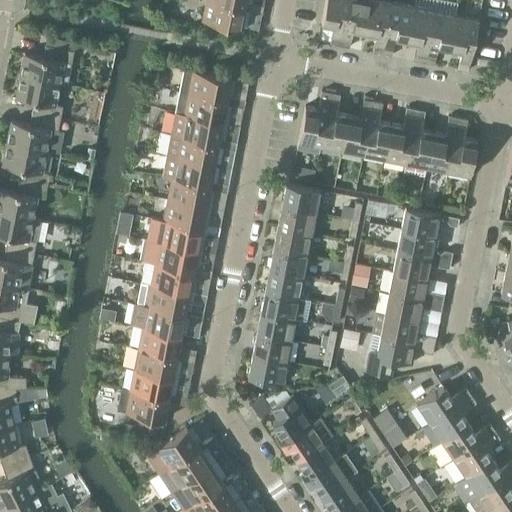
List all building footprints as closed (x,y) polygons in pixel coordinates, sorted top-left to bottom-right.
[(254,10),(255,2),(246,0),(245,4),(223,0),(206,0),(203,19),(241,27),(245,9),(254,10)] [(340,44),(348,0),(325,0),(321,22),(334,25),(331,43),(340,44)] [(348,0),(340,44),(350,46),(353,28),(365,31),(370,0),(348,0)] [(382,53),(392,1),(388,0),(370,0),(365,31),(376,33),(373,51),(382,53)] [(407,39),(414,5),(392,1),(382,53),(392,54),(395,37),(407,39)] [(255,2),(254,10),(262,12),(264,4),(255,2)] [(424,61),(435,9),(414,5),(407,39),(419,41),(415,59),(424,61)] [(449,47),(456,13),(435,9),(424,61),(434,63),(438,45),(449,47)] [(456,13),(449,47),(461,50),(458,67),(468,69),(479,18),(456,13)] [(20,74),(59,82),(67,83),(71,62),(74,49),(45,43),(43,55),(25,52),(20,74)] [(227,98),(228,95),(232,77),(193,69),(184,68),(180,89),(227,98)] [(59,82),(20,74),(16,96),(34,99),(32,111),(61,117),(63,104),(55,103),(59,82)] [(235,105),(236,96),(228,95),(227,98),(180,89),(176,110),(223,119),(226,103),(235,105)] [(299,139),(297,146),(319,150),(321,143),(330,91),(322,90),(319,107),(305,105),(299,139)] [(341,147),(348,113),(336,111),(340,93),(330,91),(321,143),(341,147)] [(236,96),(235,105),(244,107),(246,98),(236,96)] [(363,151),(373,100),(365,98),(361,116),(348,113),(341,147),(363,151)] [(384,155),(390,121),(379,119),(382,101),(373,100),(363,151),(384,155)] [(403,170),(416,108),(407,106),(403,124),(390,121),(384,155),(405,160),(403,169),(403,170)] [(427,164),(433,130),(421,127),(424,110),(416,108),(403,170),(424,174),(426,164),(427,164)] [(176,110),(172,132),(180,133),(219,141),(220,137),(223,119),(176,110)] [(11,119),(7,141),(46,149),(59,151),(63,130),(58,129),(61,117),(32,111),(30,123),(11,119)] [(433,130),(427,164),(447,168),(458,116),(449,115),(446,132),(433,130)] [(458,116),(447,168),(470,172),(477,138),(463,136),(467,118),(458,116)] [(226,147),(228,139),(220,137),(219,141),(180,133),(172,132),(167,153),(176,154),(215,162),(218,145),(226,147)] [(228,139),(226,147),(236,149),(237,140),(228,139)] [(46,149),(7,141),(2,163),(21,167),(19,179),(47,184),(50,172),(42,170),(46,149)] [(96,148),(88,146),(86,156),(94,157),(96,148)] [(163,175),(172,177),(172,175),(211,183),(211,180),(215,162),(176,154),(167,153),(163,175)] [(305,166),(302,179),(313,181),(316,168),(305,166)] [(218,190),(220,182),(211,180),(211,183),(172,175),(172,177),(168,197),(207,205),(210,188),(218,190)] [(47,184),(19,179),(17,190),(0,186),(0,209),(33,216),(37,195),(45,197),(47,184)] [(282,203),(317,210),(322,188),(286,181),(282,203)] [(220,182),(218,190),(227,192),(229,183),(220,182)] [(207,205),(168,197),(164,218),(202,226),(203,222),(206,209),(207,205)] [(351,217),(357,218),(361,202),(354,200),(351,217)] [(278,225),(313,232),(317,210),(282,203),(278,225)] [(401,227),(437,233),(441,212),(406,205),(405,209),(401,227)] [(0,209),(0,233),(8,235),(6,246),(34,252),(41,218),(33,216),(0,209)] [(124,211),(123,219),(130,220),(132,213),(124,211)] [(450,223),(458,225),(459,216),(447,214),(446,218),(450,223)] [(210,232),(211,224),(203,222),(202,226),(164,218),(164,219),(155,217),(151,238),(159,240),(198,247),(201,231),(210,232)] [(357,218),(351,217),(347,235),(354,236),(357,218)] [(211,224),(210,232),(219,234),(221,226),(211,224)] [(273,246),(309,253),(313,232),(278,225),(273,246)] [(397,248),(433,255),(437,233),(401,227),(397,248)] [(159,240),(155,261),(194,269),(195,265),(198,247),(159,240)] [(342,260),(349,261),(352,244),(346,243),(342,260)] [(0,280),(25,285),(28,286),(32,264),(34,252),(6,246),(3,258),(0,256),(0,280)] [(269,267),(305,274),(309,253),(273,246),(269,267)] [(433,255),(397,248),(393,269),(428,276),(433,255)] [(439,256),(451,258),(453,250),(445,249),(439,252),(439,256)] [(451,258),(439,256),(438,261),(441,266),(449,267),(451,258)] [(349,261),(342,260),(339,277),(345,278),(349,261)] [(151,282),(190,290),(193,273),(201,275),(203,266),(195,265),(194,269),(155,261),(151,282)] [(371,265),(355,262),(351,283),(367,286),(371,265)] [(203,266),(201,275),(211,276),(212,268),(203,266)] [(265,289),(301,296),(305,274),(269,267),(265,289)] [(389,290),(424,297),(428,276),(393,269),(389,290)] [(511,270),(505,269),(501,292),(510,294),(509,304),(511,304),(511,270)] [(25,285),(0,280),(0,315),(18,319),(32,321),(35,303),(22,301),(25,285)] [(141,280),(136,302),(147,304),(185,311),(186,308),(190,290),(151,282),(141,280)] [(334,302),(341,304),(344,287),(337,285),(334,302)] [(261,310),(307,319),(311,298),(301,296),(265,289),(261,310)] [(424,297),(389,290),(385,312),(420,319),(424,297)] [(430,298),(443,301),(444,293),(436,291),(431,295),(430,298)] [(443,301),(430,298),(429,303),(433,308),(441,310),(443,301)] [(135,301),(131,323),(143,325),(181,333),(185,316),(193,317),(195,309),(186,308),(185,311),(147,304),(136,302),(135,301)] [(341,304),(334,302),(330,320),(337,321),(341,304)] [(195,309),(193,317),(202,319),(204,311),(195,309)] [(257,331),(292,338),(296,317),(307,319),(261,310),(257,331)] [(373,331),(416,340),(420,319),(385,312),(377,310),(373,331)] [(0,352),(9,353),(16,354),(18,329),(17,329),(18,319),(0,315),(0,352)] [(181,333),(143,325),(139,346),(177,354),(178,350),(181,333)] [(360,331),(344,327),(340,346),(356,349),(360,331)] [(325,344),(332,346),(335,329),(329,328),(325,344)] [(252,353),(288,360),(292,338),(257,331),(252,353)] [(416,340),(373,331),(365,368),(391,373),(394,359),(411,362),(416,340)] [(422,341),(434,343),(436,335),(428,334),(423,337),(422,341)] [(434,343),(422,341),(421,345),(425,350),(433,352),(434,343)] [(332,346),(325,344),(322,362),(329,364),(332,346)] [(135,367),(173,375),(176,358),(185,360),(186,351),(178,350),(177,354),(139,346),(135,367)] [(186,351),(185,360),(194,362),(196,353),(186,351)] [(9,353),(0,352),(0,389),(16,388),(24,388),(23,375),(8,374),(9,353)] [(288,360),(252,353),(248,375),(284,382),(288,360)] [(173,375),(135,367),(130,388),(130,389),(169,397),(170,392),(173,375)] [(332,388),(346,378),(343,373),(328,382),(332,388)] [(345,397),(351,394),(355,391),(346,378),(332,388),(341,400),(345,397)] [(428,420),(470,392),(466,385),(451,395),(443,384),(416,402),(428,420)] [(176,402),(178,394),(170,392),(169,397),(130,389),(130,388),(121,386),(117,409),(126,410),(126,411),(165,419),(168,400),(176,402)] [(36,387),(28,388),(29,398),(37,397),(36,387)] [(16,388),(0,389),(0,424),(14,422),(9,401),(17,400),(16,388)] [(280,442),(311,420),(293,392),(271,407),(278,417),(272,420),(280,431),(275,434),(280,442)] [(470,392),(428,420),(429,421),(422,426),(434,444),(441,439),(440,438),(467,420),(461,411),(476,401),(470,392)] [(178,394),(176,402),(186,404),(187,395),(178,394)] [(351,394),(345,397),(355,413),(361,409),(351,394)] [(407,436),(387,406),(372,416),(392,446),(407,436)] [(311,420),(280,442),(286,450),(290,447),(297,456),(323,438),(332,433),(320,415),(311,420)] [(370,434),(375,430),(365,415),(360,419),(370,434)] [(453,457),(495,429),(490,421),(474,431),(467,420),(440,438),(441,439),(453,457)] [(14,422),(0,424),(0,456),(2,464),(30,454),(26,442),(18,444),(14,422)] [(147,453),(159,471),(200,444),(197,441),(187,426),(147,453)] [(465,475),(492,457),(485,447),(500,437),(495,429),(453,457),(465,475)] [(375,430),(370,434),(379,448),(385,444),(375,430)] [(205,436),(209,443),(217,438),(212,431),(205,436)] [(171,489),(211,462),(202,448),(209,443),(205,436),(197,441),(200,444),(159,471),(171,489)] [(323,438),(297,456),(304,467),(299,470),(304,477),(336,456),(323,438)] [(336,456),(304,477),(310,486),(314,483),(320,492),(347,474),(357,467),(345,450),(336,456)] [(394,469),(399,466),(389,451),(384,455),(394,469)] [(411,460),(406,453),(399,458),(404,465),(411,460)] [(0,506),(0,507),(36,489),(27,469),(34,466),(30,454),(2,464),(7,478),(0,481),(0,506)] [(492,457),(465,475),(457,480),(469,498),(511,469),(511,458),(499,467),(492,457)] [(211,462),(171,489),(184,507),(224,480),(221,477),(211,462)] [(399,466),(394,469),(404,484),(409,480),(399,466)] [(229,472),(233,479),(241,474),(236,467),(229,472)] [(478,511),(486,511),(511,495),(511,486),(510,483),(511,481),(511,469),(469,498),(478,511)] [(233,479),(229,472),(221,477),(224,480),(184,507),(186,511),(214,511),(235,498),(226,484),(233,479)] [(347,474),(320,492),(328,503),(323,506),(327,511),(329,511),(360,492),(347,474)] [(423,479),(416,483),(421,491),(428,486),(423,479)] [(360,492),(329,511),(369,511),(372,510),(380,505),(368,487),(360,492)] [(418,506),(424,502),(414,487),(408,491),(412,497),(418,506)] [(36,489),(0,507),(2,511),(57,511),(48,497),(42,500),(36,489)] [(511,511),(511,495),(486,511),(511,511)] [(97,507),(90,496),(79,503),(84,510),(90,511),(97,507)] [(412,497),(405,502),(412,511),(419,507),(418,506),(412,497)] [(214,511),(244,511),(235,498),(214,511)] [(430,511),(424,502),(418,506),(419,507),(422,511),(430,511)] [(253,508),(255,511),(262,511),(265,510),(260,503),(253,508)]
